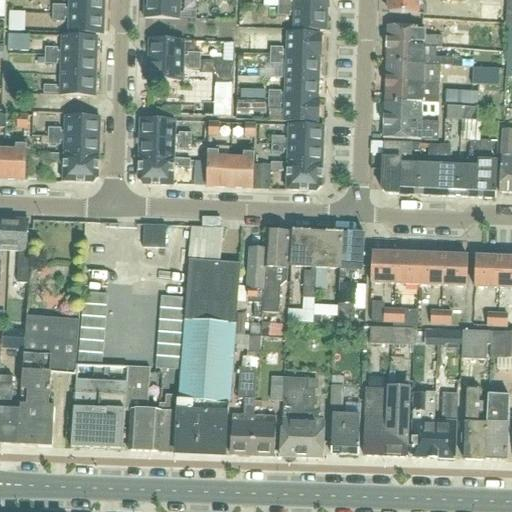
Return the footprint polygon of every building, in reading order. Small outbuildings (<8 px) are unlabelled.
[(11,0),(13,33),(28,32),(27,0),(11,0)] [(104,17),(105,0),(69,0),(70,11),(66,11),(66,7),(54,7),(53,15),(104,17)] [(180,14),(181,1),(159,0),(145,0),(144,19),(196,21),(197,12),(184,11),(184,14),(180,14)] [(264,8),(277,9),(278,1),(264,0),(264,8)] [(295,0),(295,4),(292,4),(292,1),(279,1),(278,9),(328,10),(329,10),(329,0),(295,0)] [(419,0),(390,0),(390,14),(419,15),(419,0)] [(502,0),(481,0),(480,23),(501,24),(502,0)] [(199,6),(200,19),(233,17),(232,4),(199,6)] [(295,14),(294,31),(327,33),(328,10),(278,9),(278,18),(291,18),(291,14),(295,14)] [(104,36),(104,17),(53,15),(53,24),(66,24),(66,20),(69,21),(69,35),(104,36)] [(470,24),(448,23),(447,45),(469,46),(470,24)] [(388,28),(387,46),(425,47),(437,48),(442,48),(442,39),(425,38),(425,30),(399,28),(388,28)] [(321,60),(322,36),(288,35),(287,52),(283,52),(284,49),(271,49),(271,57),(320,59),(320,60),(321,60)] [(30,50),(30,36),(14,36),(13,50),(30,50)] [(97,60),(98,39),(63,38),(62,53),(59,53),(59,50),(46,49),(46,58),(97,60)] [(150,41),(150,61),(201,63),(201,55),(188,54),(188,57),(184,57),(185,42),(150,41)] [(205,63),(216,63),(233,64),(233,65),(235,65),(235,45),(206,44),(205,63)] [(436,59),(437,48),(425,47),(387,46),(386,65),(441,67),(452,68),(452,60),(436,59)] [(287,63),(286,80),(319,81),(320,60),(320,59),(271,57),(270,65),(283,66),(283,63),(287,63)] [(62,76),(97,78),(97,60),(46,58),(46,66),(58,67),(58,63),(62,63),(62,76)] [(150,61),(149,81),(184,82),(184,67),(188,67),(188,71),(200,71),(201,63),(150,61)] [(216,63),(215,83),(215,84),(232,85),(233,65),(233,64),(216,63)] [(441,67),(386,65),(386,84),(440,86),(441,67)] [(45,87),(45,95),(61,96),(61,97),(96,98),(97,78),(62,76),(61,91),(58,91),(58,87),(45,87)] [(269,92),(269,101),(318,103),(318,102),(319,81),(286,80),(285,96),(282,96),(282,93),(269,92)] [(440,86),(386,84),(385,104),(439,105),(440,86)] [(241,92),(241,100),(247,100),(265,101),(266,92),(241,92)] [(449,107),(463,108),(475,108),(475,95),(450,94),(449,107)] [(239,100),(238,121),(238,122),(247,122),(247,100),(241,100),(239,100)] [(285,107),(284,123),(319,124),(319,102),(318,102),(318,103),(269,101),(269,109),(281,110),(281,106),(285,107)] [(438,116),(439,105),(385,104),(385,123),(421,125),(422,116),(438,116)] [(448,109),(447,123),(462,123),(463,108),(449,107),(449,109),(448,109)] [(475,110),(475,108),(463,108),(462,123),(461,142),(469,142),(468,165),(473,165),(473,170),(459,169),(458,199),(477,200),(480,122),(476,122),(477,110),(475,110)] [(28,117),(18,117),(17,131),(27,131),(28,117)] [(101,120),(66,119),(65,133),(62,133),(62,130),(49,129),(49,138),(100,139),(101,120)] [(141,121),(140,141),(191,143),(192,135),(179,135),(179,137),(176,137),(176,123),(141,121)] [(496,201),(496,195),(497,182),(498,165),(484,164),(484,160),(489,160),(489,143),(480,143),(481,122),(480,122),(477,200),(496,201)] [(384,141),(396,141),(421,142),(438,143),(438,125),(421,125),(385,123),(384,141)] [(219,138),(220,124),(209,124),(209,138),(219,138)] [(246,126),(245,139),(255,139),(256,126),(246,126)] [(272,147),(323,149),(324,128),(289,127),(289,144),(285,143),(285,140),(272,140),(272,147)] [(511,133),(503,133),(500,175),(499,195),(511,195),(511,161),(510,162),(511,154),(511,153),(511,133)] [(65,143),(64,156),(100,157),(100,139),(49,138),(48,146),(61,146),(61,143),(65,143)] [(16,142),(16,143),(6,142),(6,152),(5,152),(4,182),(26,182),(27,139),(20,139),(19,142),(16,142)] [(191,143),(140,141),(139,159),(175,160),(175,147),(179,147),(178,151),(191,152),(191,143)] [(402,145),(397,144),(388,144),(387,157),(396,157),(396,161),(383,161),(382,192),(386,197),(400,197),(402,145)] [(410,163),(411,153),(420,154),(420,146),(411,145),(402,145),(400,197),(419,198),(420,167),(405,167),(405,163),(410,163)] [(289,151),(288,165),(323,166),(323,149),(272,147),(272,155),(284,155),(285,151),(289,151)] [(419,198),(437,199),(439,148),(430,147),(429,163),(434,164),(434,168),(420,167),(419,198)] [(208,148),(208,162),(207,186),(207,189),(228,190),(230,160),(219,160),(219,149),(208,148)] [(437,199),(458,199),(459,169),(444,169),(444,164),(448,164),(448,148),(439,148),(437,199)] [(233,160),(232,190),(253,191),(255,150),(244,150),(243,161),(233,160)] [(100,157),(64,156),(48,155),(48,164),(61,165),(61,161),(64,161),(63,184),(93,185),(99,180),(100,157)] [(27,181),(31,181),(39,182),(40,158),(28,158),(27,181)] [(191,161),(175,160),(139,159),(139,182),(143,187),(174,188),(174,166),(178,166),(178,169),(191,170),(191,161)] [(193,186),(207,186),(208,162),(193,162),(193,186)] [(288,170),(287,192),(317,194),(322,189),(323,166),(288,165),(271,164),(271,173),(284,173),(284,170),(288,170)] [(0,252),(9,253),(11,222),(0,221),(0,252)] [(29,223),(11,222),(9,253),(18,253),(17,285),(29,285),(30,254),(27,253),(29,223)] [(167,228),(144,227),(143,248),(166,250),(167,228)] [(192,229),(189,263),(219,265),(222,231),(192,229)] [(288,283),(291,236),(286,236),(284,233),(278,233),(275,235),(267,235),(266,252),(263,315),(265,315),(281,316),(282,289),(288,283)] [(317,292),(319,237),(311,237),(311,234),(294,233),(293,251),(292,267),(312,269),(312,272),(306,272),(305,300),(314,300),(315,292),(317,292)] [(327,237),(319,237),(317,292),(326,293),(327,273),(323,272),(323,269),(342,270),(343,235),(327,234),(327,237)] [(366,236),(365,236),(348,235),(348,238),(344,238),(344,235),(343,235),(342,270),(340,306),(356,307),(357,285),(352,285),(353,271),(364,271),(366,236)] [(53,236),(53,247),(72,248),(73,238),(53,236)] [(262,315),(263,315),(266,252),(249,251),(249,272),(246,305),(255,306),(254,319),(262,320),(262,315)] [(373,255),(372,278),(372,286),(396,287),(397,256),(373,255)] [(419,288),(421,257),(397,256),(396,287),(419,288)] [(419,288),(443,289),(444,258),(421,257),(419,288)] [(444,258),(443,289),(467,289),(468,279),(469,259),(444,258)] [(476,259),(475,279),(475,289),(499,290),(500,260),(476,259)] [(511,290),(511,260),(500,260),(499,290),(511,290)] [(237,317),(240,289),(241,268),(189,264),(188,285),(176,455),(226,457),(227,436),(237,317)] [(105,309),(106,297),(82,295),(81,307),(105,309)] [(184,315),(185,303),(161,301),(160,313),(184,315)] [(104,321),(105,309),(81,307),(80,319),(104,321)] [(394,325),(394,310),(384,310),(384,325),(394,325)] [(404,311),(394,310),(394,325),(404,325),(404,311)] [(441,327),(441,312),(431,312),(431,327),(441,327)] [(451,313),(441,312),(441,327),(451,328),(451,313)] [(183,327),(184,315),(160,313),(159,325),(183,327)] [(487,329),(497,330),(497,315),(487,314),(487,329)] [(508,315),(497,315),(497,330),(507,330),(508,315)] [(23,318),(18,412),(16,448),(53,450),(55,409),(49,409),(52,375),(75,377),(76,367),(80,322),(23,318)] [(103,333),(104,321),(80,319),(80,331),(103,333)] [(270,338),(280,337),(279,320),(268,321),(270,338)] [(159,325),(158,337),(182,339),(183,327),(159,325)] [(371,347),(389,347),(390,330),(371,329),(371,347)] [(413,331),(390,330),(389,347),(412,348),(413,331)] [(103,333),(80,331),(79,343),(103,345),(103,333)] [(425,347),(437,348),(438,332),(425,331),(425,347)] [(461,349),(462,333),(438,332),(437,348),(461,349)] [(490,334),(462,333),(461,349),(461,355),(472,356),(473,346),(490,347),(490,334)] [(511,361),(511,335),(491,335),(490,361),(511,361)] [(181,351),(182,339),(158,337),(157,349),(181,351)] [(262,339),(236,337),(235,358),(260,360),(262,339)] [(78,355),(102,357),(103,345),(79,343),(78,355)] [(157,349),(156,361),(180,363),(181,351),(157,349)] [(78,355),(77,367),(101,369),(102,357),(78,355)] [(179,375),(180,363),(156,361),(156,373),(179,375)] [(77,367),(76,367),(75,377),(73,406),(71,451),(123,453),(125,413),(126,413),(129,371),(101,369),(77,367)] [(129,453),(175,455),(179,399),(167,399),(167,408),(161,408),(163,378),(151,378),(151,372),(129,370),(126,413),(131,413),(129,453)] [(0,447),(16,448),(18,412),(6,412),(6,407),(9,407),(10,388),(10,379),(0,378),(0,445),(0,447)] [(270,403),(283,404),(284,379),(272,379),(270,403)] [(282,422),(281,438),(280,460),(302,460),(305,391),(307,391),(307,381),(285,379),(282,422)] [(232,418),(231,436),(230,457),(252,458),(254,419),(256,384),(241,383),(240,401),(243,401),(242,418),(232,418)] [(390,392),(388,392),(386,459),(408,460),(408,439),(409,403),(410,385),(391,384),(390,392)] [(315,392),(307,391),(305,391),(302,460),(323,461),(324,440),(325,424),(319,424),(319,413),(314,413),(315,392)] [(366,401),(365,437),(364,459),(386,459),(388,392),(367,391),(366,401)] [(467,392),(465,442),(464,463),(485,463),(487,426),(486,426),(478,426),(479,414),(483,414),(483,405),(479,405),(480,393),(470,392),(467,392)] [(359,458),(360,437),(361,419),(338,418),(338,414),(342,415),(343,395),(330,395),(330,414),(333,414),(332,436),(331,457),(359,458)] [(434,461),(435,424),(427,424),(428,398),(414,397),(412,460),(434,461)] [(486,426),(487,426),(485,463),(507,464),(507,443),(509,398),(488,398),(486,426)] [(434,461),(455,462),(456,441),(458,399),(443,399),(442,425),(435,424),(434,461)] [(276,420),(254,419),(252,458),(274,459),(276,420)]
